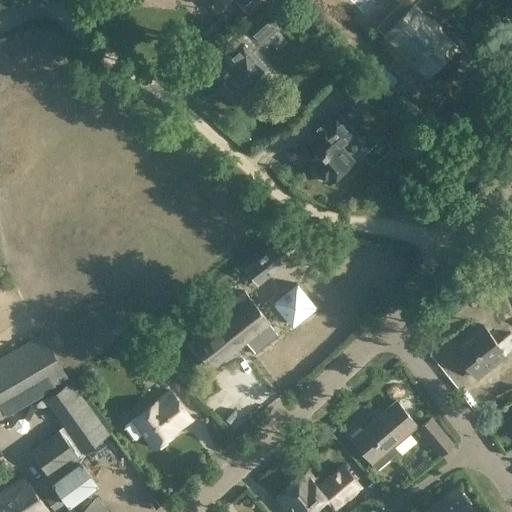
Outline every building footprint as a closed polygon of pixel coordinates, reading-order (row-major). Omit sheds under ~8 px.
[(204,0),(215,11),(226,0),(204,0)] [(219,58),(214,62),(222,70),(216,76),(233,95),(264,67),(251,52),(278,29),(278,28),(295,12),(283,0),(268,0),(242,24),(221,43),(227,50),(219,58)] [(236,0),(246,11),(258,0),(236,0)] [(455,47),(414,2),(382,34),(426,76),(455,47)] [(354,67),(333,85),(354,107),(374,89),(354,67)] [(307,162),(327,184),(355,159),(343,146),(357,133),(335,109),(327,117),(324,115),(306,131),(312,138),(308,142),(317,153),(307,162)] [(269,244),(290,229),(284,220),(263,235),(269,244)] [(254,284),(268,299),(299,275),(286,260),(254,284)] [(222,307),(230,317),(193,346),(210,368),(245,341),(254,352),(278,333),(244,290),(222,307)] [(272,308),(290,330),(314,315),(296,294),(272,308)] [(150,321),(140,329),(148,340),(159,331),(157,330),(160,327),(157,323),(154,325),(150,321)] [(497,341),(482,322),(452,346),(476,376),(511,347),(511,334),(510,331),(497,341)] [(0,415),(67,377),(42,333),(0,357),(0,415)] [(156,356),(147,344),(138,350),(146,363),(156,356)] [(144,365),(159,383),(170,374),(156,356),(144,365)] [(90,385),(89,384),(82,374),(81,374),(75,378),(83,389),(90,385)] [(82,452),(109,433),(71,379),(44,398),(82,452)] [(153,402),(154,402),(124,425),(124,427),(132,438),(135,439),(142,433),(152,446),(175,429),(175,428),(190,417),(169,390),(153,402)] [(392,444),(416,424),(396,400),(351,438),(370,461),(369,462),(376,469),(398,451),(392,444)] [(439,423),(432,414),(417,426),(439,453),(454,441),(452,438),(439,423)] [(79,461),(60,435),(33,454),(51,480),(66,502),(94,482),(79,461)] [(343,465),(318,486),(327,498),(335,507),(361,486),(343,465)] [(318,486),(306,472),(276,496),(286,507),(290,504),(296,511),(309,511),(327,498),(318,486)] [(24,510),(39,500),(22,476),(0,491),(0,511),(10,511),(11,511),(9,510),(19,503),(24,510)] [(371,482),(360,491),(368,500),(379,492),(371,482)] [(473,511),(455,486),(430,504),(435,511),(473,511)] [(107,511),(95,498),(79,511),(107,511)] [(48,511),(39,500),(24,510),(19,503),(9,510),(11,511),(10,511),(48,511)]
